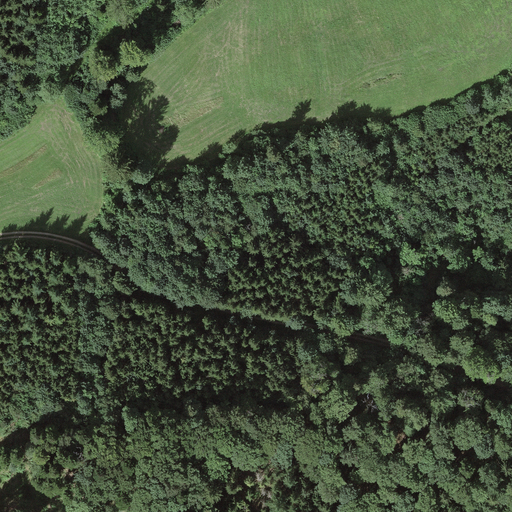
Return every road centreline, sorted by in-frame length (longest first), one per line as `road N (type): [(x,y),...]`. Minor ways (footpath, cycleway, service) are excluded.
road 1 (track): [(511,388),(377,340),(166,294),(56,237),(0,237)]
road 2 (track): [(494,502),(495,458),(469,442),(356,511)]
